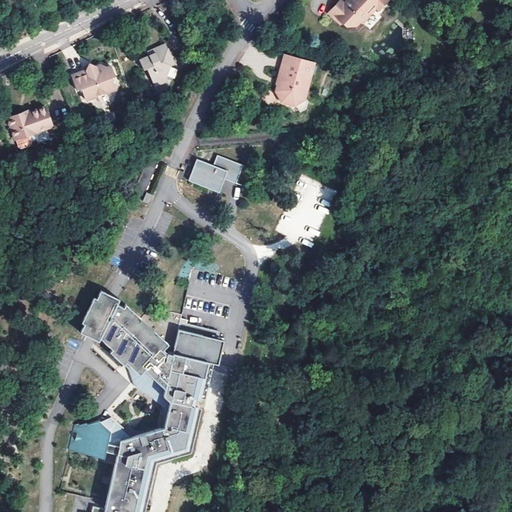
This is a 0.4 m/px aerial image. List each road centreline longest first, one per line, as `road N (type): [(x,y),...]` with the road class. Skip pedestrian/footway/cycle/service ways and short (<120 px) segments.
road 1 (residential): [(253,18),(173,167)]
road 2 (residential): [(0,61),(129,0)]
